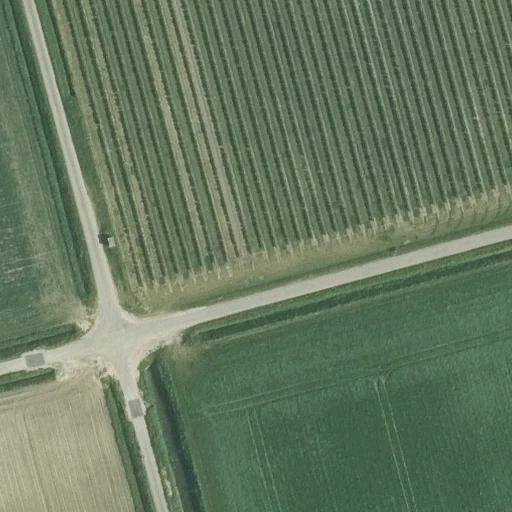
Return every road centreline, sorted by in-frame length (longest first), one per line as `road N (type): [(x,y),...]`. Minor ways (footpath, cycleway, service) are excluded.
road 1 (unclassified): [(117,338),(511,236)]
road 2 (unclassified): [(117,338),(26,0)]
road 3 (unclassified): [(163,511),(117,338)]
road 4 (unclassified): [(0,370),(117,338)]
